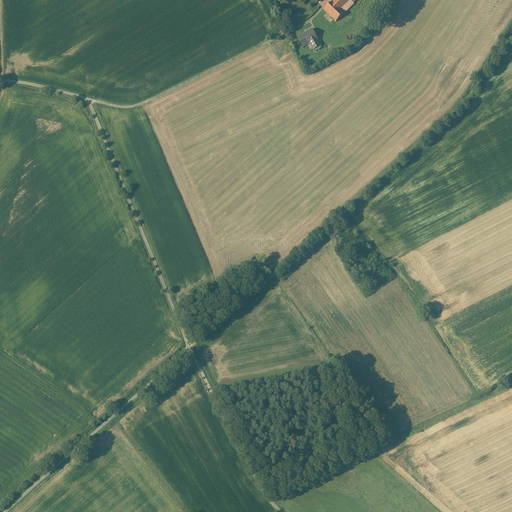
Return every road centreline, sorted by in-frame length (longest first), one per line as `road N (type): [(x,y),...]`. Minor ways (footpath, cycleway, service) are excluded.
road 1 (track): [(511,31),(463,104),(188,348)]
road 2 (unclassified): [(0,81),(88,103),(188,348)]
road 3 (unclassified): [(188,348),(5,511)]
road 4 (unclassified): [(188,348),(280,511)]
